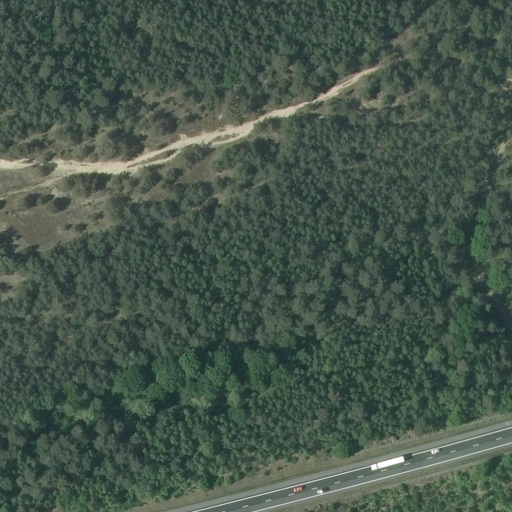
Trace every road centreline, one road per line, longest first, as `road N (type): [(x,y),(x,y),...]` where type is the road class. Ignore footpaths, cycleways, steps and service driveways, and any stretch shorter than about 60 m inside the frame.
road 1 (track): [(0,162),(109,169),(242,129),(406,60),(469,64),(511,82)]
road 2 (motorway): [(511,435),(226,511)]
road 3 (track): [(511,327),(471,251),(492,184)]
